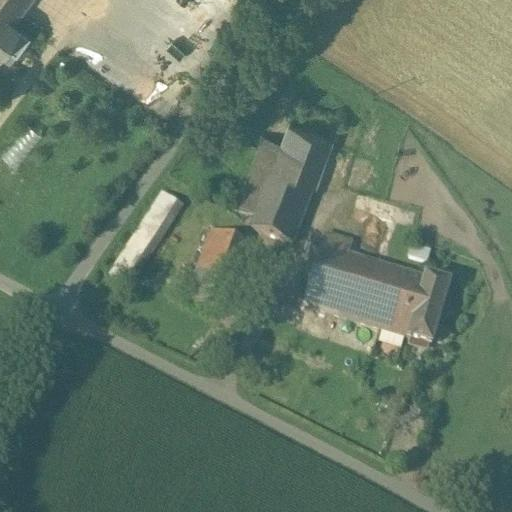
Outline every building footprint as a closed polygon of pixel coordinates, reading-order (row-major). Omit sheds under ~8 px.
[(0,0),(0,15),(12,24),(29,0),(0,0)] [(0,15),(0,57),(10,65),(30,37),(12,24),(0,15)] [(126,94),(155,112),(164,97),(135,79),(126,94)] [(18,169),(43,136),(28,124),(2,157),(18,169)] [(288,130),(282,147),(266,141),(239,214),(255,219),(251,231),(292,246),(330,145),(288,130)] [(154,209),(101,290),(121,304),(174,222),(154,209)] [(211,232),(187,301),(221,313),(245,244),(211,232)] [(353,245),(325,237),(321,249),(303,309),(408,340),(408,341),(432,348),(450,286),(426,279),(426,280),(349,257),(353,245)]
